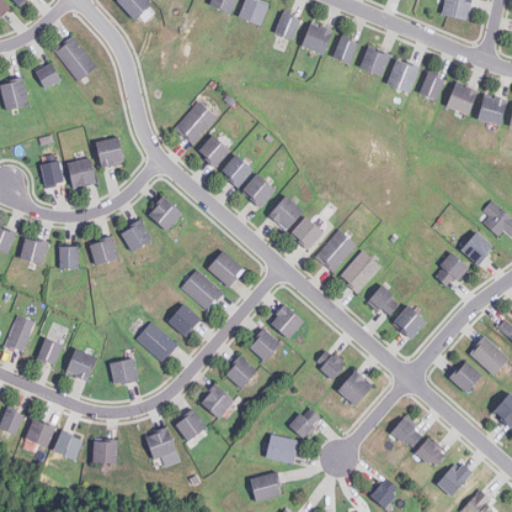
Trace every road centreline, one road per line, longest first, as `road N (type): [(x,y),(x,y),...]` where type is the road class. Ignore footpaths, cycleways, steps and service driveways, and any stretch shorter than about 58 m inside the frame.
road 1 (residential): [(511,468),(163,157),(140,114),(129,58),(83,0)]
road 2 (residential): [(281,265),(200,362),(154,403),(101,411),(0,371)]
road 3 (residential): [(511,277),(460,319),(342,456)]
road 4 (residential): [(10,180),(33,207),(70,216),(117,202),(163,157)]
road 5 (residential): [(511,67),(341,0)]
